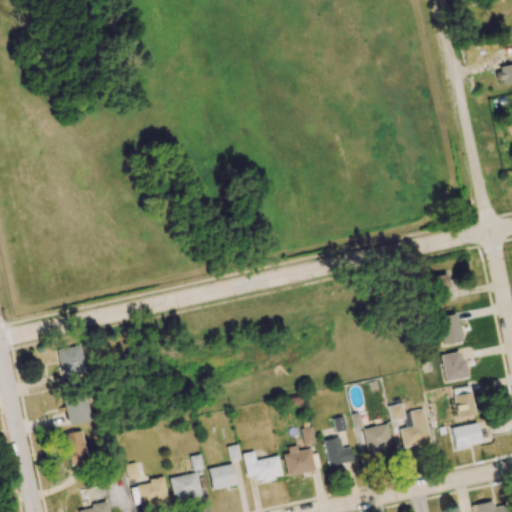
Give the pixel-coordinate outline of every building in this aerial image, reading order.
[(500,84),(511,81),(511,64),(496,68),(500,84)] [(449,300),(446,273),(428,275),(431,302),(449,300)] [(436,317),(441,344),(459,341),(454,314),(436,317)] [(53,351),(61,381),(85,375),(77,345),(53,351)] [(464,378),(460,352),(438,355),(443,381),(464,378)] [(473,414),(467,386),(450,389),(455,417),(473,414)] [(64,424),(87,421),(84,396),(61,399),(64,424)] [(401,419),(400,404),(386,405),(388,421),(401,419)] [(397,429),(402,450),(428,444),(420,408),(408,411),(411,426),(397,429)] [(349,414),(351,428),(359,427),(357,412),(349,414)] [(333,432),(344,430),(341,416),(330,418),(333,432)] [(382,445),(389,443),(385,424),(360,429),(366,459),(384,455),(382,445)] [(450,427),(452,447),(478,444),(476,424),(450,427)] [(313,443),(310,426),(299,428),(302,445),(313,443)] [(69,466),(87,461),(79,430),(61,435),(69,466)] [(322,440),(326,466),(351,463),(349,447),(340,449),(338,437),(322,440)] [(239,459),(236,444),(225,446),(228,461),(239,459)] [(280,451),(286,476),(313,470),(308,448),(296,451),(295,448),(280,451)] [(279,477),(276,456),(253,460),(252,451),(241,453),(244,476),(253,475),(254,481),(279,477)] [(190,470),(201,469),(199,454),(188,456),(190,470)] [(137,477),(135,463),(125,464),(127,478),(137,477)] [(235,484),(230,464),(206,469),(211,490),(235,484)] [(199,496),(194,472),(167,478),(172,502),(199,496)] [(139,506),(167,501),(162,478),(135,483),(139,506)] [(505,511),(504,505),(492,507),(491,501),(472,504),(473,511),(505,511)] [(107,511),(105,502),(77,508),(77,511),(107,511)]
